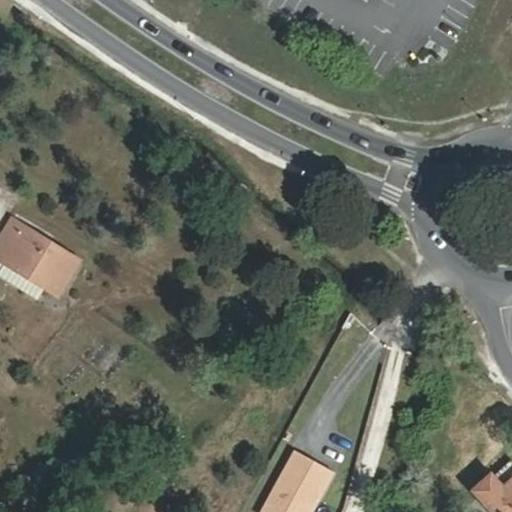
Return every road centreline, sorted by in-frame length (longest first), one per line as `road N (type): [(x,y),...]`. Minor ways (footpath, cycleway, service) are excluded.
road 1 (primary): [(46,0),(173,87),(431,222)]
road 2 (primary): [(446,176),(281,102),(113,0)]
